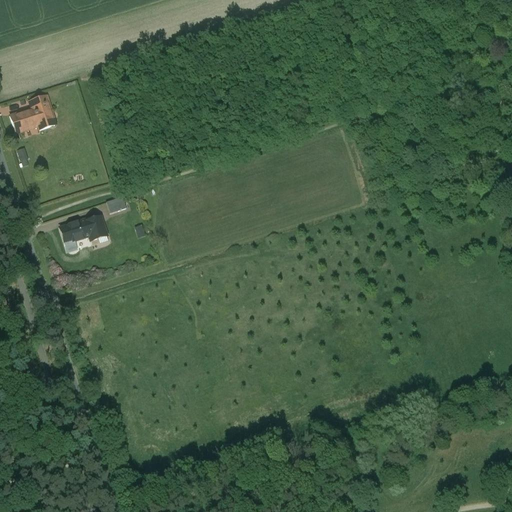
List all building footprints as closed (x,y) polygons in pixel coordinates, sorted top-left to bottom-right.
[(45,98),(30,103),(32,110),(48,105),(45,98)] [(32,110),(9,118),(15,136),(38,129),(39,132),(50,129),(45,114),(50,113),(48,105),(32,110)] [(123,199),(116,201),(120,212),(127,210),(123,199)] [(116,201),(106,204),(109,216),(120,212),(116,201)] [(85,222),(59,230),(67,254),(77,250),(74,243),(89,238),(91,243),(99,240),(98,237),(105,235),(100,219),(86,224),(85,222)] [(139,239),(148,237),(145,226),(136,228),(139,239)]
